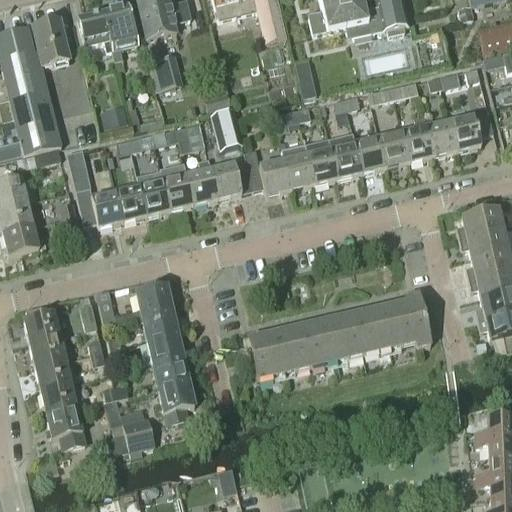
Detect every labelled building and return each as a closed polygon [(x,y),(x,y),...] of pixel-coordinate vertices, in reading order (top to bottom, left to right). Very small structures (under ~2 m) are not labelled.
[(261,0),(253,2),(252,0),(210,0),(218,27),(256,17),(264,51),(285,46),(274,0),(261,0)] [(317,0),(322,20),(307,23),(312,44),(345,36),(348,47),(383,39),(384,44),(404,40),(403,34),(407,33),(399,0),(374,0),(378,15),(365,18),(360,0),(317,0)] [(466,0),(469,12),(469,13),(511,4),(509,0),(466,0)] [(136,9),(146,47),(176,40),(174,31),(189,27),(185,10),(169,13),(167,2),(136,9)] [(127,12),(102,18),(112,58),(111,59),(113,64),(113,69),(121,68),(118,57),(137,52),(134,42),(127,12)] [(472,25),(469,13),(469,12),(457,15),(460,28),(472,25)] [(112,58),(102,18),(77,24),(85,54),(103,49),(106,60),(111,59),(112,58)] [(483,62),(511,55),(511,23),(477,32),(483,62)] [(17,142),(22,164),(37,160),(61,155),(53,124),(41,74),(69,67),(60,28),(0,42),(0,75),(16,142),(17,142)] [(511,58),(503,60),(507,79),(511,77),(511,58)] [(167,64),(150,69),(157,98),(174,94),(167,64)] [(467,90),(479,88),(476,76),(464,79),(467,90)] [(429,99),(441,96),(439,85),(427,87),(429,99)] [(395,107),(417,102),(415,90),(392,96),(395,107)] [(313,94),(300,97),(302,106),(315,102),(313,94)] [(370,113),(395,107),(392,96),(367,101),(370,113)] [(226,101),(218,102),(221,117),(229,115),(226,101)] [(347,118),(357,116),(355,104),(344,107),(347,118)] [(123,106),(131,135),(139,133),(134,115),(132,115),(129,105),(123,106)] [(334,121),(347,118),(344,107),(332,110),(334,121)] [(299,129),(310,127),(307,115),(297,118),(299,129)] [(103,140),(126,135),(122,116),(99,121),(103,140)] [(210,123),(219,158),(240,153),(231,117),(210,123)] [(287,132),(299,129),(297,118),(284,120),(287,132)] [(474,122),(450,128),(457,159),(481,153),(474,122)] [(414,136),(402,139),(409,170),(433,164),(426,133),(425,133),(423,124),(412,127),(414,136)] [(450,128),(426,133),(433,164),(457,159),(450,128)] [(186,135),(175,137),(178,149),(181,161),(192,158),(186,135)] [(166,152),(178,149),(175,137),(163,140),(166,152)] [(402,139),(378,144),(386,175),(409,170),(402,139)] [(352,140),(328,146),(338,187),(362,181),(355,150),(354,150),(352,140)] [(0,146),(0,169),(22,164),(17,142),(16,142),(0,146)] [(378,144),(355,150),(362,181),(386,175),(378,144)] [(131,160),(141,158),(139,146),(128,148),(131,160)] [(328,146),(305,152),(307,161),(314,192),(338,187),(328,146)] [(118,163),(131,160),(128,148),(116,151),(118,163)] [(305,152),(281,157),(283,167),(291,198),(314,192),(307,161),(305,152)] [(232,171),(210,177),(217,207),(241,201),(241,200),(252,197),(246,168),(244,160),(243,160),(241,154),(229,157),(232,171)] [(36,174),(60,168),(57,157),(33,163),(36,174)] [(65,161),(69,178),(85,175),(81,159),(81,157),(65,161)] [(255,157),(244,160),(246,168),(252,197),(264,194),(266,203),(291,198),(283,167),(259,173),(255,157)] [(198,179),(186,182),(193,213),(217,207),(210,177),(208,168),(196,170),(198,179)] [(183,170),(159,176),(169,218),(193,213),(186,182),(183,170)] [(158,179),(135,184),(138,194),(139,194),(146,224),(169,218),(159,176),(158,176),(158,179)] [(0,215),(27,210),(21,185),(0,190),(0,215)] [(138,194),(115,199),(122,230),(146,224),(139,194),(138,194)] [(89,196),(74,200),(82,235),(84,234),(97,231),(98,236),(122,230),(115,199),(91,205),(89,196)] [(0,233),(2,241),(32,233),(27,210),(0,215),(0,233)] [(62,226),(73,223),(71,213),(59,216),(62,226)] [(459,247),(503,236),(498,216),(461,224),(464,234),(456,236),(459,247)] [(73,223),(62,226),(68,251),(80,248),(73,223)] [(36,248),(32,233),(2,241),(8,265),(45,256),(42,246),(36,248)] [(471,265),(508,257),(503,236),(459,247),(462,259),(469,257),(471,265)] [(468,287),(511,277),(511,273),(508,257),(471,265),(473,274),(466,276),(468,287)] [(480,306),(511,298),(511,277),(468,287),(471,299),(478,297),(480,306)] [(141,325),(172,318),(167,294),(136,301),(140,317),(113,323),(110,307),(108,299),(96,301),(98,310),(103,334),(142,326),(141,325)] [(478,328),(511,319),(511,298),(480,306),(482,314),(475,316),(478,328)] [(430,352),(428,345),(419,301),(405,304),(407,314),(248,350),(256,386),(416,350),(417,355),(430,352)] [(27,326),(23,327),(29,352),(59,344),(52,312),(25,318),(27,326)] [(84,339),(96,337),(90,312),(79,315),(84,339)] [(147,349),(177,342),(172,318),(141,325),(142,326),(147,349)] [(511,341),(511,319),(478,328),(480,339),(488,337),(490,347),(511,341)] [(152,372),(183,365),(177,342),(147,349),(152,372)] [(34,375),(65,368),(59,344),(29,352),(34,375)] [(109,358),(119,355),(120,355),(118,344),(106,347),(109,358)] [(89,362),(101,360),(99,349),(87,352),(89,362)] [(111,370),(123,367),(120,355),(119,355),(109,358),(111,370)] [(92,374),(104,372),(101,360),(89,362),(92,374)] [(131,379),(144,376),(141,364),(128,367),(131,379)] [(158,396),(188,389),(183,365),(152,372),(158,396)] [(40,399),(70,392),(65,368),(34,375),(40,399)] [(194,414),(188,389),(158,396),(166,434),(188,429),(185,416),(194,414)] [(70,392),(40,399),(45,423),(76,415),(84,414),(81,404),(73,406),(70,392)] [(125,392),(114,394),(117,406),(128,403),(125,392)] [(113,395),(102,397),(105,409),(117,406),(114,394),(113,395)] [(102,449),(97,456),(100,468),(115,464),(129,460),(121,424),(120,420),(117,406),(105,409),(111,434),(114,446),(111,447),(102,449)] [(84,453),(76,415),(45,423),(51,447),(58,445),(61,458),(84,453)] [(140,416),(120,420),(121,424),(129,460),(152,455),(145,426),(142,427),(141,420),(140,416)] [(511,422),(486,423),(487,437),(475,438),(475,446),(511,444),(511,422)] [(511,465),(511,444),(475,446),(475,454),(487,454),(487,466),(511,465)] [(476,486),(511,485),(511,465),(487,466),(488,478),(476,479),(476,486)] [(511,485),(476,486),(477,495),(488,495),(489,507),(511,506),(511,485)]
